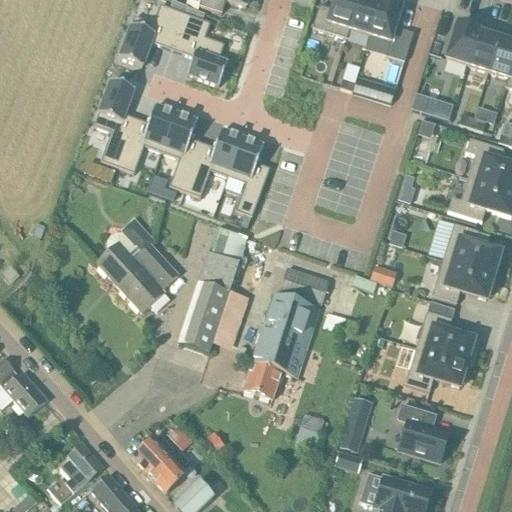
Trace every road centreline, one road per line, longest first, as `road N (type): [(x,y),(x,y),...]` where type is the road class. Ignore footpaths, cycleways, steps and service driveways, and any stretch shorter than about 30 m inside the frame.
road 1 (tertiary): [(159,511),(0,333)]
road 2 (residential): [(471,511),(511,374)]
road 3 (residential): [(115,76),(242,119)]
road 4 (residential): [(281,0),(242,119)]
